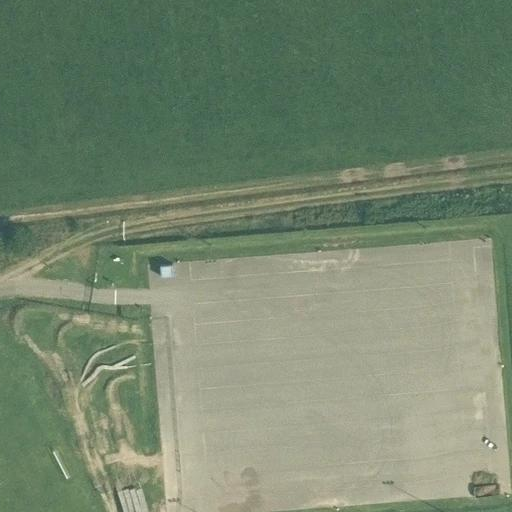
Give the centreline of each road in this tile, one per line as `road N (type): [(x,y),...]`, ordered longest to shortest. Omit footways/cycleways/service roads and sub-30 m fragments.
road 1 (track): [(0,220),(511,157)]
road 2 (track): [(132,228),(511,175)]
